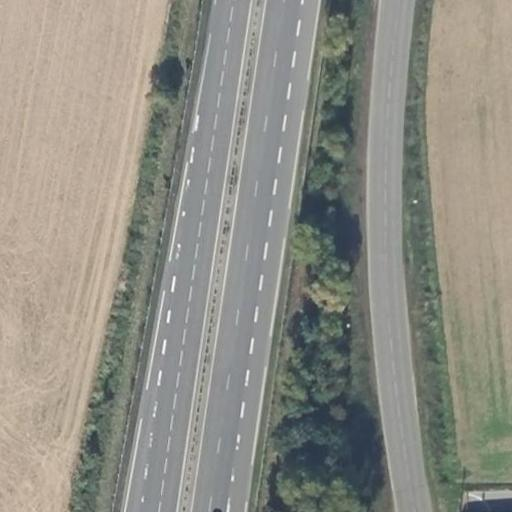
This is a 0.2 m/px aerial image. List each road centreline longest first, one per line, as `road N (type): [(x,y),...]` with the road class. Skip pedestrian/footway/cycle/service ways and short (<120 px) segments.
road 1 (trunk): [(209,511),(283,0)]
road 2 (trunk): [(236,511),(305,0)]
road 3 (tertiary): [(413,511),(384,279),(382,176),(397,0)]
road 4 (trunk): [(206,189),(154,371),(132,511)]
road 5 (trunk): [(206,189),(159,511)]
road 6 (trunk): [(234,0),(206,189)]
